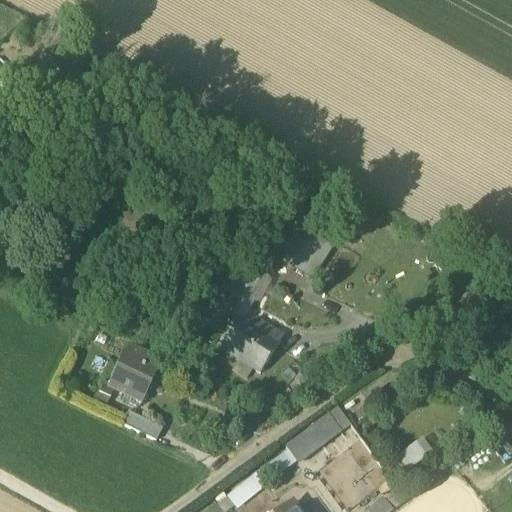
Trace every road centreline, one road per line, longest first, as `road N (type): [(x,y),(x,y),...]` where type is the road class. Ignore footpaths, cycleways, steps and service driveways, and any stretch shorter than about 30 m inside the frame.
road 1 (residential): [(396,342),(170,511)]
road 2 (track): [(511,404),(270,276)]
